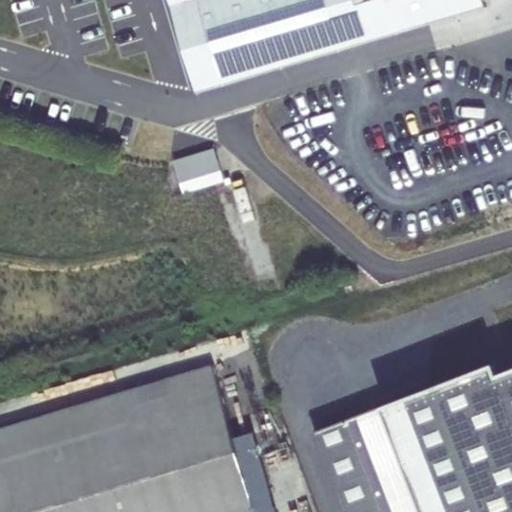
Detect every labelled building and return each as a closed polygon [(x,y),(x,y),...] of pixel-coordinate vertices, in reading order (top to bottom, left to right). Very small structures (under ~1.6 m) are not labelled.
[(410,33),(400,0),(165,0),(190,94),(410,33)] [(400,0),(410,33),(479,13),(475,0),(400,0)] [(169,164),(172,176),(211,165),(207,154),(169,164)] [(316,428),(347,511),(511,511),(511,364),(500,369),(496,359),(447,378),(316,428)] [(249,511),(208,369),(0,429),(0,511),(249,511)]
